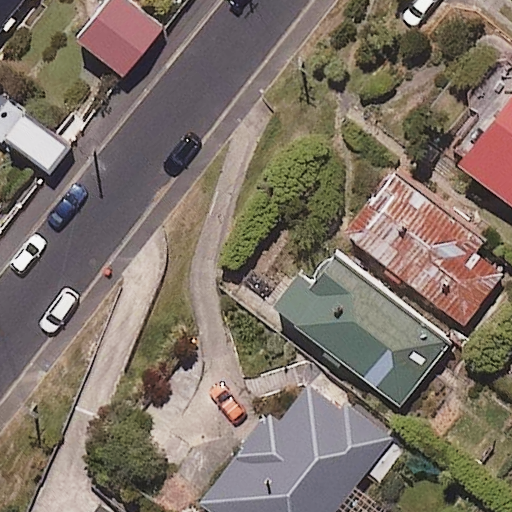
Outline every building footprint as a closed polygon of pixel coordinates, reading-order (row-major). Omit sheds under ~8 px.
[(0,0),(0,41),(32,0),(0,0)] [(158,26),(125,0),(107,0),(77,39),(120,73),(158,26)] [(511,66),(511,68),(511,118),(472,172),(511,201),(511,66)] [(0,142),(10,150),(13,146),(57,179),(75,154),(0,97),(0,142)] [(487,242),(399,171),(347,236),(464,329),(507,275),(479,253),(487,242)] [(455,345),(333,249),(282,314),(404,410),(455,345)] [(344,511),(397,439),(318,383),(285,429),(274,421),(209,510),(212,511),(344,511)]
